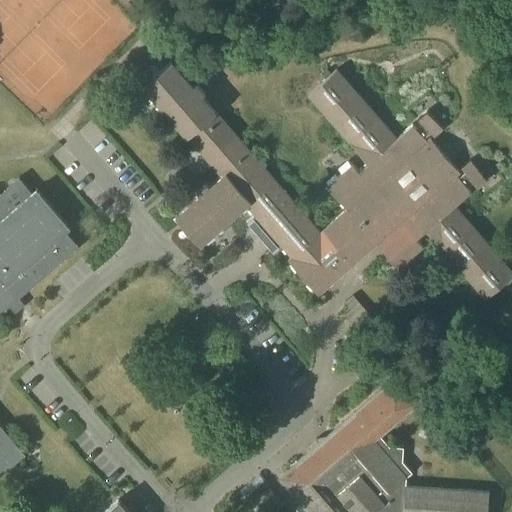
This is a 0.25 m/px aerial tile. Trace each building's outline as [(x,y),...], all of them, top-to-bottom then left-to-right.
[(318,296),(377,244),(397,268),(423,246),(416,239),(426,231),(485,300),(511,276),(511,272),(454,206),(471,192),(468,189),(474,184),(478,188),(487,180),(471,162),(462,170),(466,174),(460,179),(457,175),(460,173),(430,138),(427,141),(424,138),(430,133),(434,138),(443,130),(427,112),(419,119),(422,123),(416,128),(413,125),(396,139),(336,70),(308,95),(367,164),(358,172),(352,164),(327,186),(347,210),(320,233),(201,96),(205,93),(203,91),(196,84),(193,86),(172,62),(143,87),(221,177),(209,187),(207,184),(197,192),(200,195),(175,217),(200,245),(246,206),(257,218),(254,220),(253,219),(247,224),(251,229),(251,230),(255,235),(256,234),(264,244),(268,250),(269,249),(273,254),(279,249),(278,248),(281,246),(291,258),(288,261),(318,296)] [(0,511),(129,511),(119,499),(104,511),(0,511),(0,476),(25,455),(0,425),(0,314),(9,307),(11,310),(21,301),(19,298),(78,247),(65,232),(70,227),(37,189),(32,193),(19,178),(0,194),(0,511)] [(347,313),(344,316),(359,333),(374,319),(354,296),(353,295),(345,302),(346,304),(349,306),(351,309),(347,313)] [(487,511),(489,492),(406,486),(406,478),(411,473),(402,462),(403,448),(389,447),(380,437),(419,403),(397,377),(279,479),(301,504),(296,509),(298,511),(487,511)] [(274,511),(284,504),(269,486),(254,499),(265,511),(274,511)]
